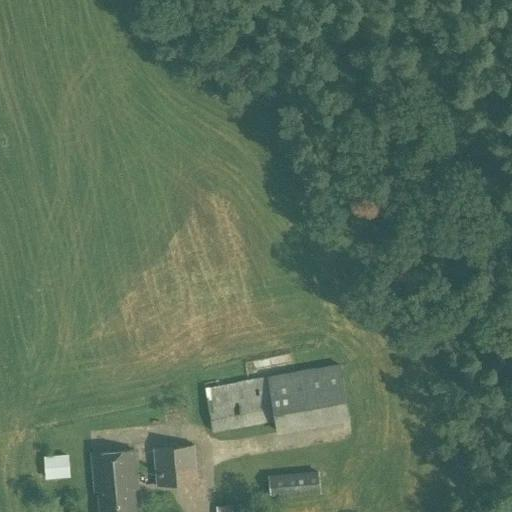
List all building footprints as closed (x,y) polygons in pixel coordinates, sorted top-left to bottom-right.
[(276,427),(349,415),(340,364),(205,389),(212,432),(274,421),(276,427)] [(157,486),(197,483),(194,445),(154,448),(157,486)] [(136,511),(135,487),(139,487),(136,450),(93,454),(96,491),(100,491),(101,511),(136,511)] [(67,457),(43,459),(44,461),(45,480),(69,478),(67,457)] [(271,496),(319,492),(317,472),(269,477),(271,496)]
